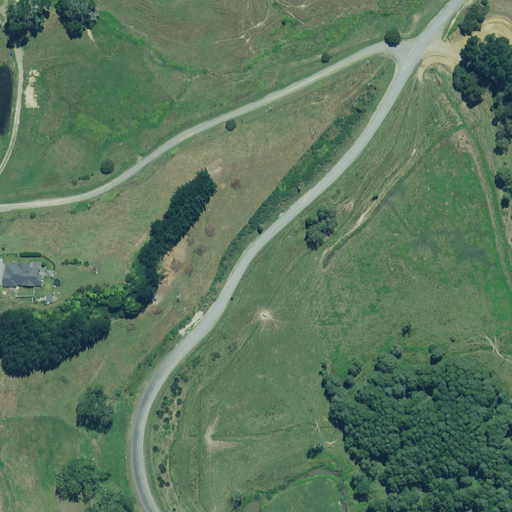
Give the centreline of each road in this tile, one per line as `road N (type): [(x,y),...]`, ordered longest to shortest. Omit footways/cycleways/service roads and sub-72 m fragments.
road 1 (unclassified): [(153,511),(137,447),(154,386),(252,256),(350,155),(420,52)]
road 2 (unclassified): [(420,52),(365,52),(180,137),(97,192),(0,207)]
